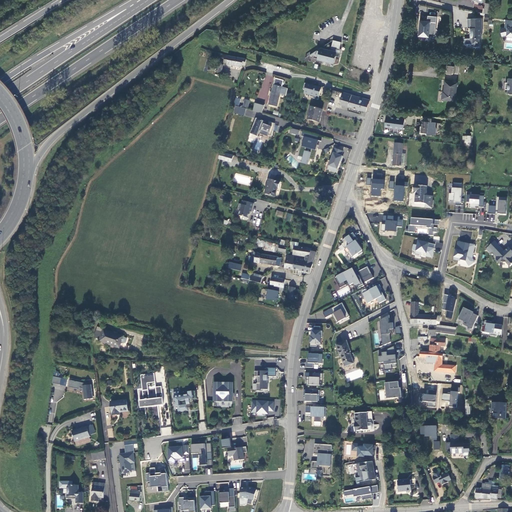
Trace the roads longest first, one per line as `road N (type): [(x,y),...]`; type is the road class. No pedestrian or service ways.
road 1 (trunk): [(29,169),(65,127),(229,0)]
road 2 (residential): [(439,508),(417,456),(403,323),(386,264)]
road 3 (tertiary): [(344,193),(296,338),(291,421)]
road 4 (trunk): [(0,118),(176,0)]
road 5 (tertiary): [(397,0),(375,106),(344,193)]
road 6 (trunk): [(135,7),(0,100)]
road 7 (track): [(293,354),(136,334)]
road 8 (trunk): [(135,7),(0,81)]
road 9 (residential): [(291,421),(154,445)]
road 10 (track): [(119,357),(246,352)]
road 11 (track): [(257,64),(376,99)]
